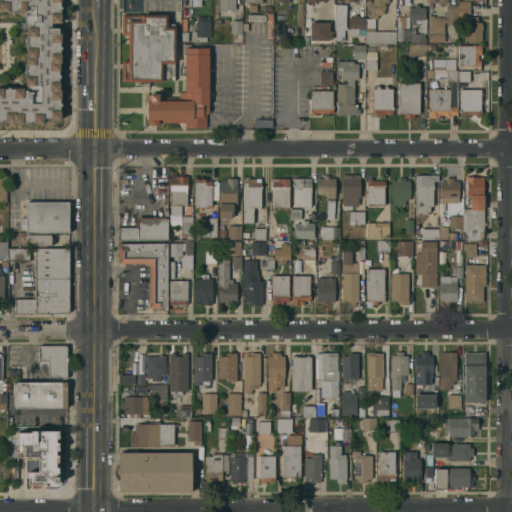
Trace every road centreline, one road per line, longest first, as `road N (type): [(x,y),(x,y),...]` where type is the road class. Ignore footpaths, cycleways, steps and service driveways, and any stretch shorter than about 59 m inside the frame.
road 1 (residential): [(511,145),(0,148)]
road 2 (residential): [(509,0),(507,511)]
road 3 (residential): [(511,508),(0,507)]
road 4 (residential): [(511,329),(0,328)]
road 5 (secondary): [(95,28),(94,511)]
